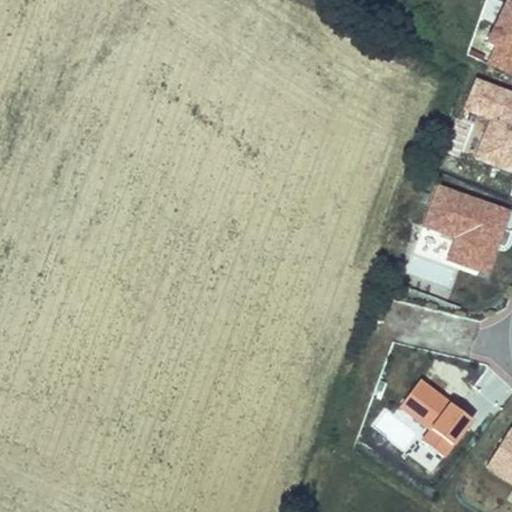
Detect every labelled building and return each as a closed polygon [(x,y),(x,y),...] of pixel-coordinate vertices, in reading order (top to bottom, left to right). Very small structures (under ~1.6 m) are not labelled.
[(511,77),(511,7),(507,5),(487,48),(494,51),(487,66),(511,77)] [(511,95),(476,82),(464,113),(490,123),(475,163),(511,177),(511,95)] [(511,215),(437,187),(422,229),(454,241),(446,262),(488,278),(511,215)] [(452,407),(420,382),(399,410),(431,434),(450,410),(452,407)] [(475,429),(450,410),(431,434),(424,444),(449,463),(475,429)] [(511,432),(487,470),(511,485),(511,432)]
